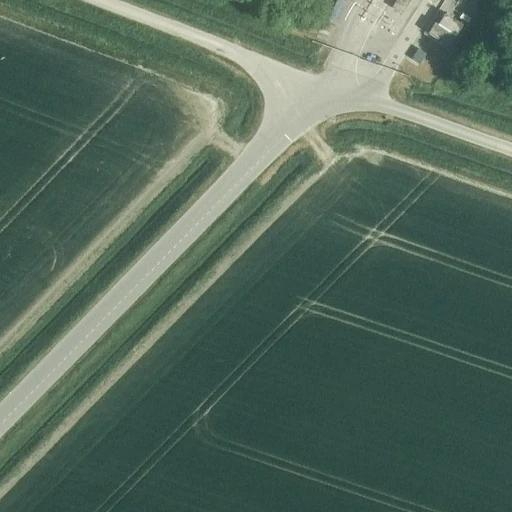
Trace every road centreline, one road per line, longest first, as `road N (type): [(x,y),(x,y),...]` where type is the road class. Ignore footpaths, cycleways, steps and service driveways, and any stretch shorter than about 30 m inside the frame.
road 1 (unclassified): [(0,422),(326,90)]
road 2 (unclassified): [(326,90),(104,0)]
road 3 (unclassified): [(511,151),(326,90)]
